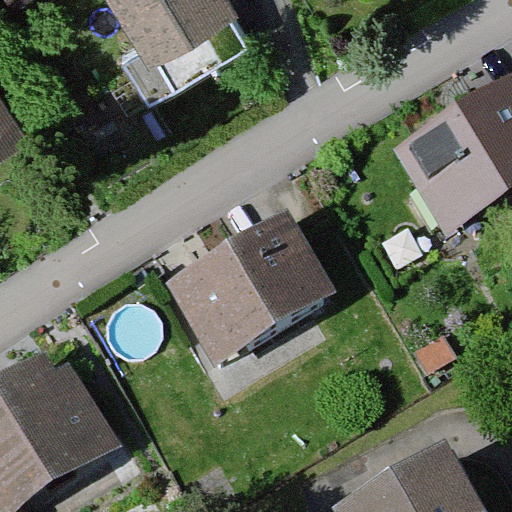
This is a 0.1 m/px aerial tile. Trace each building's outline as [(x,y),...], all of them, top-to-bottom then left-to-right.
[(268,0),(119,0),(158,75),(276,15),(268,0)] [(0,56),(0,143),(38,121),(0,56)] [(511,87),(395,145),(436,228),(511,190),(511,87)] [(293,212),(172,286),(220,364),(341,291),(293,212)] [(67,351),(0,388),(0,511),(23,511),(125,455),(67,351)] [(452,433),(335,511),(495,511),(502,508),(452,433)]
